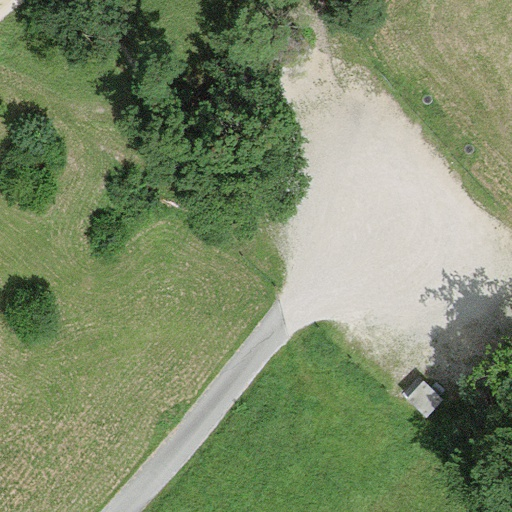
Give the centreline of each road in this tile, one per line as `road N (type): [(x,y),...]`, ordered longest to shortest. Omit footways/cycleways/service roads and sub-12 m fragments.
road 1 (track): [(0,76),(105,115),(276,106),(308,294)]
road 2 (track): [(117,511),(308,294)]
